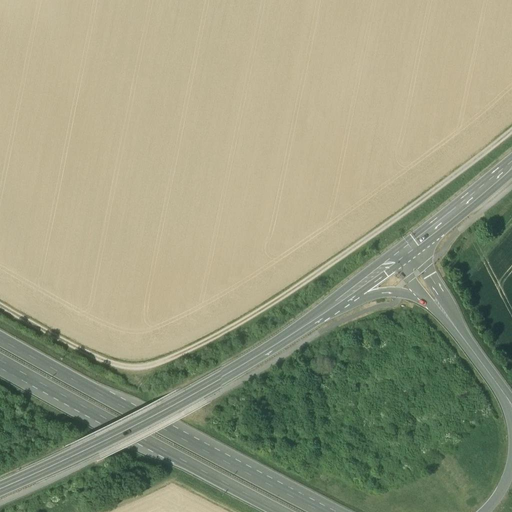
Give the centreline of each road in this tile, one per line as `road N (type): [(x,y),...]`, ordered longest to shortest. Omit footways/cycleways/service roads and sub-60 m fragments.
road 1 (track): [(511,132),(250,317),(144,369),(63,340),(0,303)]
road 2 (secondary): [(330,308),(168,408),(0,489)]
road 3 (trunk): [(320,511),(0,339)]
road 4 (trunk): [(0,358),(280,511)]
road 5 (secondary): [(511,165),(408,249)]
